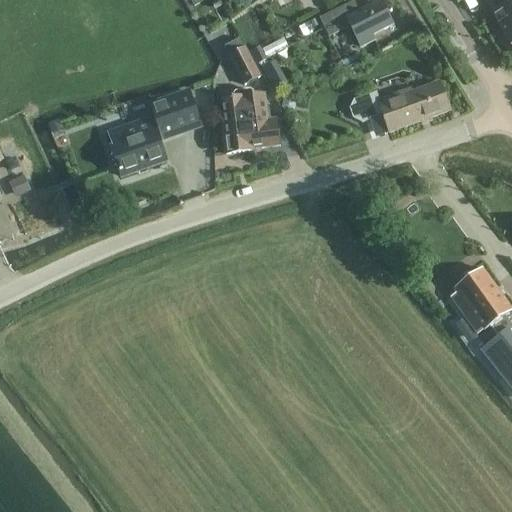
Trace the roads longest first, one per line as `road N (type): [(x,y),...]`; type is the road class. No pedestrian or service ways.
road 1 (unclassified): [(0,300),(99,250),(362,168),(479,126),(504,107)]
road 2 (tertiary): [(504,107),(444,0)]
